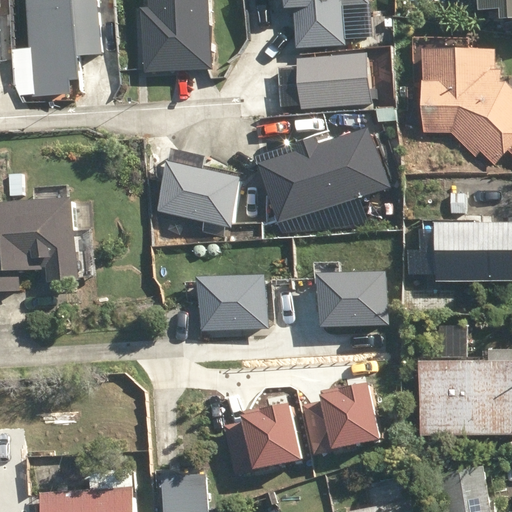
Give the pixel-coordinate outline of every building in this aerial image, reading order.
[(103,0),(32,0),(40,94),(77,92),(76,76),(85,75),(83,50),(107,48),(103,0)] [(222,0),(152,0),(152,9),(146,9),(144,70),(220,73),(222,0)] [(372,3),(371,0),(289,0),(289,10),(300,10),(301,50),(351,49),(350,4),(372,3)] [(511,0),(476,0),(477,15),(498,14),(498,24),(511,23),(511,0)] [(511,91),(505,85),(500,85),(501,73),(495,72),(496,62),(486,61),(487,53),(469,54),(469,40),(413,41),(414,91),(420,91),(421,135),(449,135),(474,160),(480,155),(494,168),(505,157),(511,164),(511,91)] [(376,112),(376,58),(303,58),(303,112),(376,112)] [(391,187),(369,133),(332,148),(327,135),(306,143),(309,150),(265,167),(290,228),(391,187)] [(176,163),(163,213),(238,232),(250,182),(176,163)] [(9,177),(11,199),(26,197),(24,176),(9,177)] [(0,295),(20,295),(19,273),(46,272),(47,286),(76,284),(71,202),(70,202),(69,188),(33,191),(34,204),(0,206),(0,295)] [(432,287),(511,287),(511,228),(433,228),(432,287)] [(472,289),(405,287),(404,314),(471,315),(472,289)] [(440,360),(468,360),(469,329),(441,328),(440,360)] [(420,440),(511,440),(511,355),(489,355),(488,366),(421,365),(420,440)] [(489,511),(482,470),(436,477),(442,511),(489,511)] [(168,502),(159,502),(158,511),(213,511),(214,473),(168,473),(168,502)] [(143,511),(142,474),(91,477),(82,482),(76,490),(76,496),(50,497),(51,511),(143,511)]
